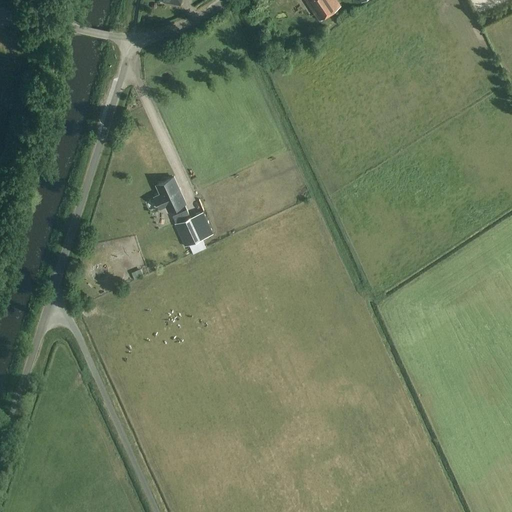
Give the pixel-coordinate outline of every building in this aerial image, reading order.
[(303,0),(317,21),(339,7),(334,0),(303,0)] [(207,146),(211,155),(222,151),(218,142),(207,146)] [(157,186),(160,193),(154,196),(159,207),(163,206),(163,208),(166,206),(168,211),(185,203),(173,178),(157,186)] [(204,214),(214,210),(210,198),(185,209),(189,218),(175,224),(185,246),(188,245),(192,253),(205,247),(202,239),(207,236),(198,214),(204,212),(204,214)] [(162,212),(151,214),(154,230),(165,228),(162,212)] [(141,259),(143,267),(151,266),(149,257),(141,259)]
